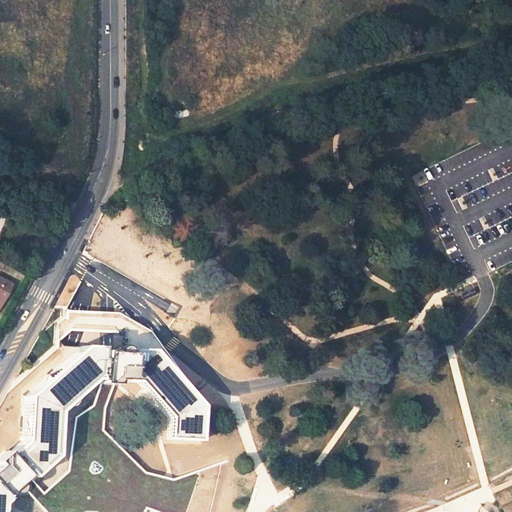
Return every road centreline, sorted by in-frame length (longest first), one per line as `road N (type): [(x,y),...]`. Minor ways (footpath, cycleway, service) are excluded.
road 1 (tertiary): [(0,374),(106,165),(111,0)]
road 2 (unknown): [(242,389),(245,437),(281,511)]
